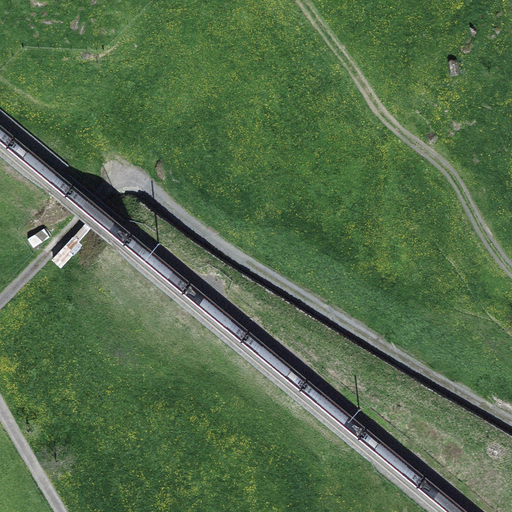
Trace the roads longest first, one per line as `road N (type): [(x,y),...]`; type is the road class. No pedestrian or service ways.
road 1 (track): [(155,185),(179,215),(238,258),(511,426)]
road 2 (unclassified): [(155,185),(115,183),(0,311)]
road 3 (track): [(390,118),(299,0)]
road 4 (unclassified): [(0,404),(61,511)]
